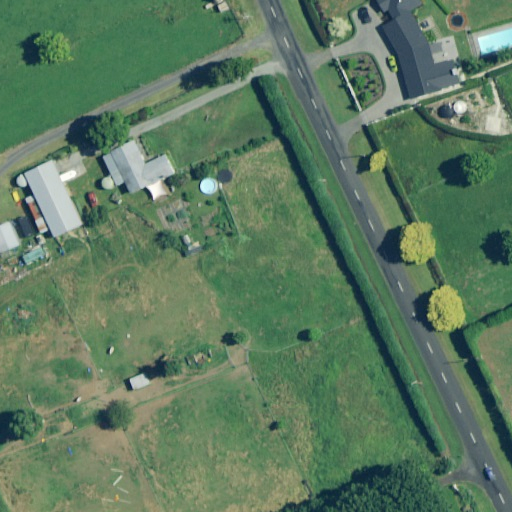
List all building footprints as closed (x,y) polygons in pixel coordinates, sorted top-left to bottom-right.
[(438,66),(433,46),(415,10),(424,5),(421,0),(380,0),(387,12),(391,10),(397,22),(392,24),(386,27),(401,57),(412,101),(444,93),(444,89),(463,84),(456,60),(438,66)] [(148,165),(137,142),(106,157),(120,186),(128,182),(134,194),(177,174),(168,156),(148,165)] [(58,238),(86,225),(56,161),(29,174),(17,179),(22,189),(33,184),(38,195),(28,199),(44,234),(54,229),(58,238)] [(118,186),(112,175),(100,181),(106,193),(118,186)] [(23,246),(13,223),(0,228),(0,246),(3,254),(23,246)] [(153,384),(149,373),(132,380),(137,391),(153,384)]
